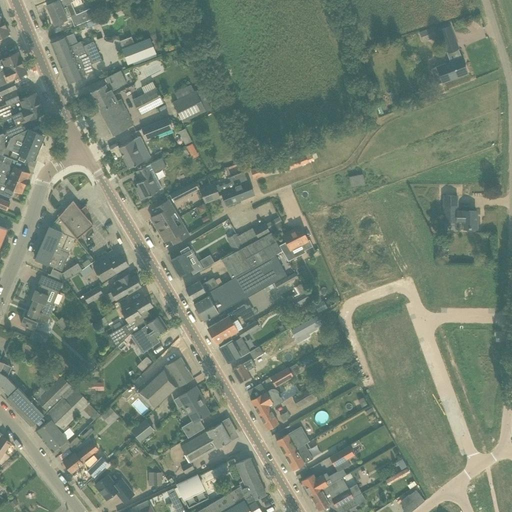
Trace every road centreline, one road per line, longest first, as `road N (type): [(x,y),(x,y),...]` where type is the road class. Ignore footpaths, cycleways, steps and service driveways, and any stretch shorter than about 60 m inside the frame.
road 1 (tertiary): [(298,511),(150,263)]
road 2 (track): [(291,189),(349,168),(389,121),(509,76)]
road 3 (residential): [(421,320),(407,283),(341,311),(369,385)]
road 4 (tertiary): [(0,295),(49,168),(80,148)]
road 5 (tertiary): [(80,148),(15,0)]
road 6 (unclassified): [(150,263),(291,189)]
road 7 (residential): [(474,465),(421,320)]
road 8 (unclassified): [(510,316),(511,170)]
road 9 (tertiary): [(150,263),(80,148)]
road 10 (residential): [(77,511),(0,414)]
road 11 (unclassified): [(502,438),(510,316)]
